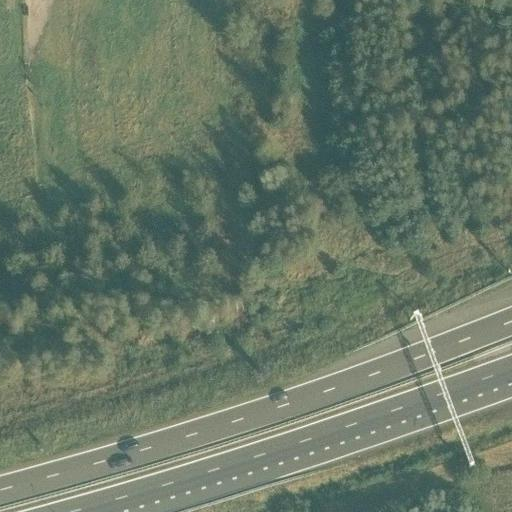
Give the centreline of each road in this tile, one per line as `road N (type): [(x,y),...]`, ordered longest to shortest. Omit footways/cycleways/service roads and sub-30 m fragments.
road 1 (trunk): [(511,322),(277,408),(0,491)]
road 2 (trunk): [(75,511),(511,369)]
